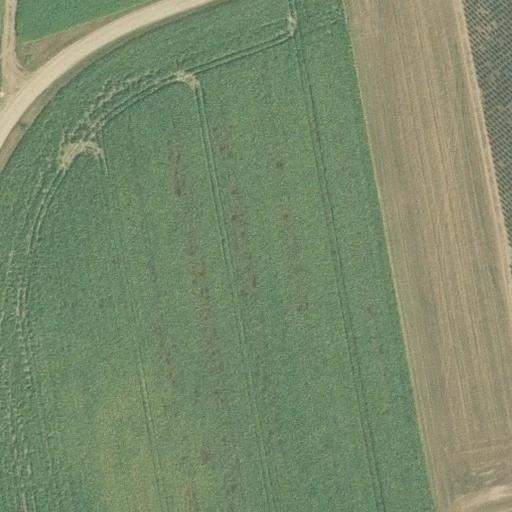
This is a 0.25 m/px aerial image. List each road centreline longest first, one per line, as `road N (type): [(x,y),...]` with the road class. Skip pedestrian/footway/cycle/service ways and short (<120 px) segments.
road 1 (unclassified): [(0,130),(44,75),(124,28),(204,0)]
road 2 (track): [(17,0),(4,120)]
